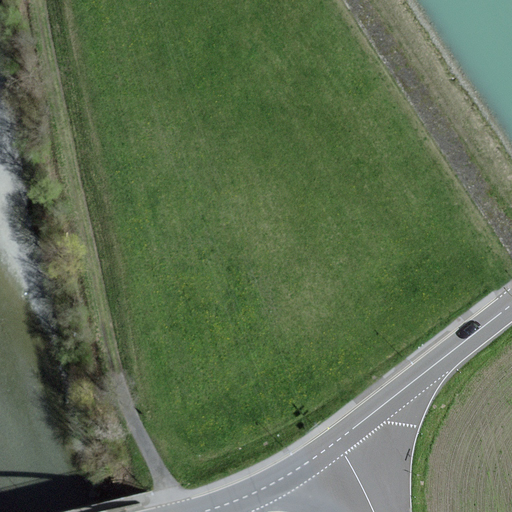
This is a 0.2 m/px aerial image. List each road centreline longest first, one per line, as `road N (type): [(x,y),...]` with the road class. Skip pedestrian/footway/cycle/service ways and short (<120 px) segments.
road 1 (tertiary): [(335,442),(511,305)]
road 2 (track): [(106,348),(177,511)]
road 3 (tertiary): [(335,442),(264,488),(200,511)]
